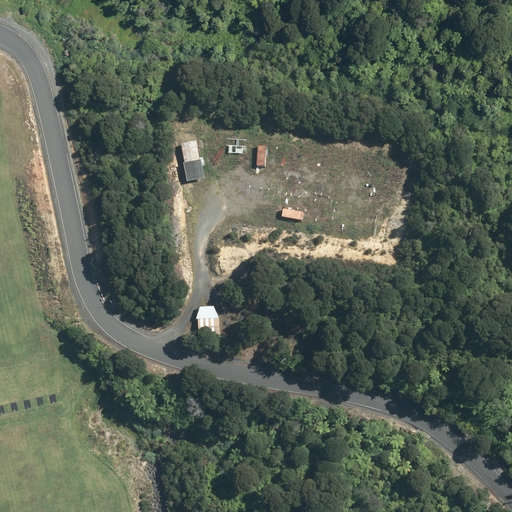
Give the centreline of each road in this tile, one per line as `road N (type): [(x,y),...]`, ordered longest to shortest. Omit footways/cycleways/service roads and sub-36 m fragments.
road 1 (unclassified): [(511,498),(452,439),(415,417),(157,349),(110,323),(79,265),(44,84),(0,32)]
road 2 (track): [(157,349),(196,293),(204,221),(214,210),(255,201),(393,209)]
